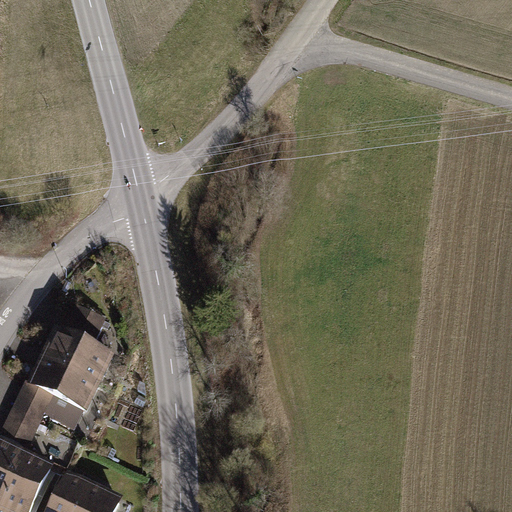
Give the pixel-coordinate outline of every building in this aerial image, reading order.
[(65,337),(59,334),(46,361),(98,385),(111,358),(91,349),(104,322),(78,309),(65,337)] [(98,385),(46,361),(33,388),(26,384),(14,411),(41,424),(45,417),(71,429),(80,410),(85,413),(98,385)] [(41,424),(14,411),(2,436),(29,449),(41,424)] [(0,508),(24,458),(0,446),(0,508)] [(31,511),(51,471),(24,458),(0,508),(0,509),(1,510),(0,511),(31,511)] [(115,511),(120,504),(68,479),(55,507),(66,511),(115,511)]
